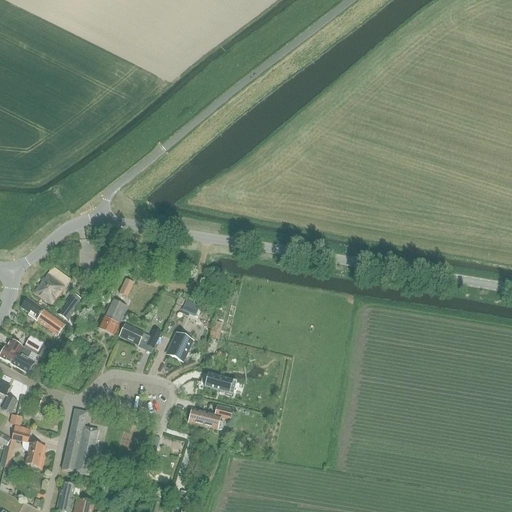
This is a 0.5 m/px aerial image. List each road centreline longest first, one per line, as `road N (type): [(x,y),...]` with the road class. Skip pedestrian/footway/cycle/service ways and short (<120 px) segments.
road 1 (tertiary): [(511,290),(97,217)]
road 2 (unclassified): [(97,217),(121,181),(351,0)]
road 3 (residential): [(77,402),(162,422),(172,395),(165,383),(113,374),(90,390)]
